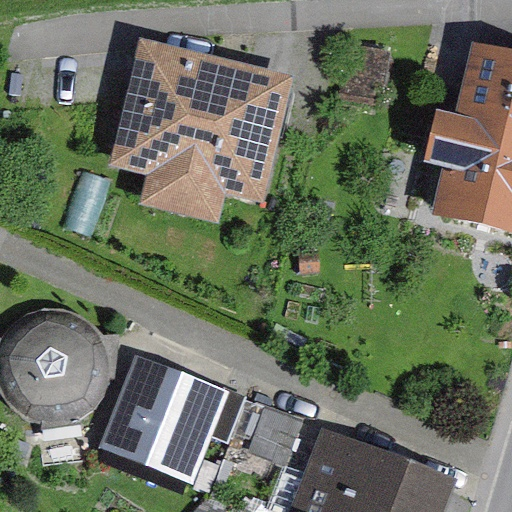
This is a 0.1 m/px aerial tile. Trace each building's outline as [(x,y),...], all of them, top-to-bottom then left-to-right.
[(232,226),(240,192),(276,200),(305,80),(155,44),(126,165),(161,173),(153,207),(232,226)] [(511,56),(488,52),(456,214),(511,224),(511,56)] [(111,403),(120,387),(123,368),(120,349),(111,332),(98,319),(80,311),(61,310),(42,314),(26,324),(14,340),(8,358),(8,377),(14,395),(26,410),(42,421),(60,425),(79,424),(97,416),(111,403)] [(230,404),(150,371),(116,451),(200,485),(230,404)] [(458,511),(470,481),(340,430),(307,511),(458,511)]
